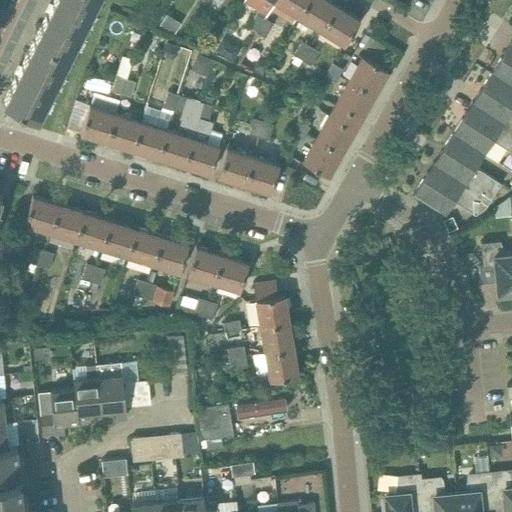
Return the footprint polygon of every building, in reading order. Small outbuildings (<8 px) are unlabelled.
[(53,0),(50,7),(85,24),(96,0),(53,0)] [(212,0),(211,3),(207,10),(216,15),(224,0),(212,0)] [(265,17),(270,9),(275,0),(244,0),(243,1),(258,10),(248,26),(252,29),(247,39),(250,41),(256,30),(265,17)] [(275,0),(270,9),(293,24),(298,15),(298,14),(306,0),(275,0)] [(306,0),(298,14),(298,15),(320,28),(336,3),(330,0),(306,0)] [(336,3),(320,28),(344,43),(360,17),(359,17),(337,4),(337,3),(336,3)] [(50,7),(35,38),(69,55),(85,24),(50,7)] [(182,22),(167,13),(160,24),(175,33),(182,22)] [(274,23),(265,17),(256,30),(265,36),(274,23)] [(35,38),(19,69),(53,86),(69,55),(35,38)] [(303,60),(311,46),(302,40),(294,54),(303,60)] [(511,41),(492,71),(511,84),(511,41)] [(176,47),(170,45),(166,49),(167,55),(173,57),(178,53),(176,47)] [(319,51),(311,46),(303,60),(312,65),(319,51)] [(199,53),(192,70),(209,77),(215,60),(199,53)] [(349,80),(376,95),(389,71),(363,56),(353,73),(349,80)] [(253,71),(263,75),(269,64),(264,60),(257,62),(253,71)] [(332,62),(329,69),(340,75),(344,68),(332,62)] [(38,117),(53,86),(19,69),(4,100),(38,117)] [(336,82),(340,75),(329,69),(325,76),(336,82)] [(511,84),(492,71),(472,101),(511,126),(511,84)] [(111,90),(122,93),(126,77),(115,74),(111,90)] [(136,81),(127,78),(122,93),(132,97),(136,81)] [(376,95),(349,80),(336,104),(362,119),(376,95)] [(164,107),(173,109),(177,94),(168,91),(164,107)] [(159,155),(184,163),(203,101),(177,94),(173,109),(182,112),(180,118),(182,119),(178,130),(167,127),(158,156),(159,156),(159,155)] [(203,101),(213,104),(214,98),(205,95),(203,101)] [(208,120),(213,104),(203,101),(184,163),(183,164),(185,164),(185,163),(209,171),(209,172),(210,172),(219,143),(207,139),(213,121),(208,120)] [(511,150),(511,126),(472,101),(453,132),(485,152),(498,161),(506,147),(511,150)] [(107,140),(107,139),(116,111),(89,103),(80,132),(82,132),(82,131),(106,139),(106,140),(107,140)] [(166,123),(169,109),(145,103),(142,117),(166,123)] [(142,119),(116,111),(107,139),(132,147),(132,148),(133,148),(142,119)] [(317,139),(343,153),(356,129),(331,115),(317,139)] [(249,133),(259,136),(264,120),(254,117),(249,133)] [(158,156),(167,127),(142,119),(133,148),(134,148),(158,155),(158,156)] [(274,123),(264,120),(259,136),(269,139),(274,123)] [(299,120),(295,127),(307,133),(311,126),(299,120)] [(303,141),(307,133),(295,127),(292,135),(303,141)] [(453,132),(433,162),(490,199),(501,182),(476,166),(485,152),(453,132)] [(343,153),(317,139),(314,145),(303,162),(329,177),(343,153)] [(244,183),(253,154),(227,146),(218,174),(219,175),(219,174),(244,182),(244,183)] [(253,154),(244,183),(245,183),(245,182),(269,190),(270,191),(279,162),(253,154)] [(485,207),(490,199),(433,162),(414,193),(446,213),(455,199),(476,213),(485,207)] [(0,183),(0,235),(15,188),(0,183)] [(60,202),(59,201),(59,202),(34,194),(33,193),(24,222),(51,230),(60,202)] [(84,210),(60,202),(51,230),(77,238),(85,210),(84,209),(84,210)] [(86,210),(85,210),(77,238),(102,246),(111,217),(110,217),(110,218),(86,210)] [(458,226),(452,215),(443,219),(448,230),(458,226)] [(111,218),(111,217),(102,246),(128,253),(136,225),(136,226),(111,218)] [(153,261),(162,233),(161,233),(137,226),(136,225),(128,253),(153,261)] [(162,233),(153,261),(180,269),(188,241),(187,241),(162,234),(163,233),(162,233)] [(498,292),(511,290),(511,251),(505,252),(500,239),(481,241),(483,265),(495,264),(498,292)] [(187,272),(214,280),(222,252),(197,245),(197,244),(196,244),(187,272)] [(40,265),(45,249),(35,247),(30,262),(38,264),(40,265)] [(55,252),(45,249),(40,265),(50,268),(55,252)] [(222,252),(214,280),(240,289),(249,260),(248,260),(247,260),(223,252),(222,252)] [(128,255),(125,263),(147,269),(149,262),(128,255)] [(82,278),(92,281),(96,265),(87,262),(82,278)] [(106,268),(96,265),(92,281),(93,281),(98,283),(101,284),(106,268)] [(11,281),(15,269),(7,267),(3,278),(11,281)] [(15,269),(11,281),(19,283),(22,272),(15,269)] [(142,296),(147,281),(138,278),(134,293),(142,296)] [(260,323),(289,318),(285,294),(285,292),(278,294),(276,278),(253,282),(256,297),(260,323)] [(175,289),(147,281),(142,296),(170,305),(175,289)] [(202,315),(207,299),(198,296),(198,298),(184,295),(181,304),(195,309),(194,312),(202,315)] [(218,303),(207,299),(202,315),(213,318),(218,303)] [(241,326),(239,315),(223,318),(225,328),(241,326)] [(289,319),(289,318),(260,323),(265,351),(294,346),(294,345),(294,346),(289,320),(290,320),(290,319),(289,319)] [(168,334),(169,353),(185,351),(184,333),(168,334)] [(228,348),(230,358),(246,355),(244,345),(228,348)] [(294,346),(265,351),(269,378),(299,373),(299,372),(298,372),(294,347),(294,346)] [(248,365),(246,355),(230,358),(232,368),(248,365)] [(123,381),(121,360),(96,362),(98,374),(101,409),(116,407),(117,416),(127,415),(125,405),(138,403),(135,380),(123,381)] [(74,377),(78,420),(88,419),(87,410),(101,409),(98,374),(96,362),(86,363),(87,375),(74,377)] [(50,388),(52,408),(40,409),(42,433),(65,431),(64,422),(78,420),(74,377),(73,377),(74,386),(50,388)] [(148,378),(135,380),(138,403),(150,402),(148,378)] [(285,396),(236,403),(238,417),(287,410),(285,396)] [(228,402),(195,407),(200,439),(206,438),(220,435),(233,433),(228,402)] [(0,511),(29,511),(28,496),(22,496),(20,477),(26,477),(24,455),(18,456),(16,443),(8,444),(5,421),(0,421),(0,511)] [(181,431),(168,432),(170,456),(183,455),(181,431)] [(158,457),(170,456),(168,432),(156,433),(158,457)] [(156,433),(143,435),(146,458),(158,457),(156,433)] [(146,458),(143,435),(131,436),(133,460),(146,458)] [(220,435),(206,438),(207,449),(222,447),(220,435)] [(502,455),(502,443),(489,444),(490,455),(502,455)] [(100,456),(101,473),(126,472),(125,455),(100,456)] [(256,461),(233,464),(234,475),(250,473),(257,472),(256,461)] [(511,511),(511,477),(510,469),(489,471),(492,500),(505,498),(505,511),(511,511)] [(468,490),(456,491),(458,511),(480,511),(480,501),(492,500),(489,471),(469,473),(468,490)] [(236,484),(256,481),(255,477),(251,477),(250,473),(234,475),(236,484)] [(422,507),(423,507),(419,473),(399,475),(398,491),(385,493),(386,499),(382,499),(383,511),(386,511),(387,511),(410,511),(409,503),(422,502),(422,507)] [(419,473),(423,507),(435,505),(435,511),(458,511),(456,491),(444,492),(440,476),(420,478),(419,473)] [(255,477),(256,481),(257,486),(272,484),(270,474),(255,477)] [(204,494),(179,497),(180,511),(206,511),(206,508),(204,494)] [(180,511),(179,497),(155,500),(156,511),(180,511)] [(156,511),(155,500),(131,502),(132,511),(131,511),(156,511)] [(278,511),(314,511),(313,500),(298,501),(298,500),(277,502),(277,511),(278,511)]
